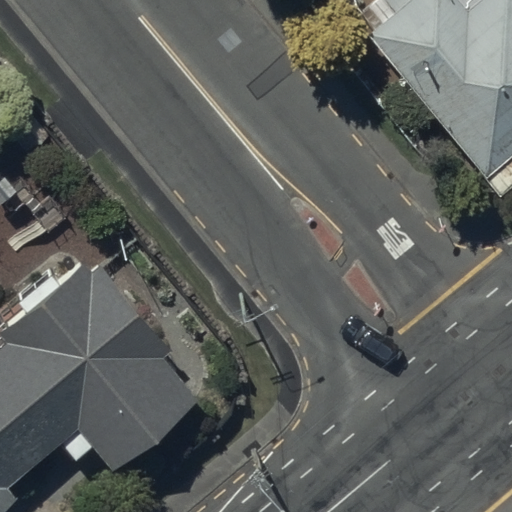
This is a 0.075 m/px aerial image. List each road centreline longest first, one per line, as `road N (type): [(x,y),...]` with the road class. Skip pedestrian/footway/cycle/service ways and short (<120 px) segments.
road 1 (tertiary): [(127,0),(460,402)]
road 2 (tertiary): [(460,402),(330,511)]
